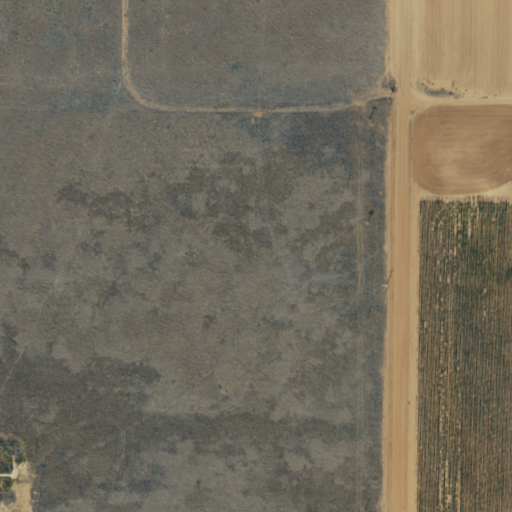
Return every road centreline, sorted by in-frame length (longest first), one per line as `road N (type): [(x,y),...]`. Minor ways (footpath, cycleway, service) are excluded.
road 1 (residential): [(511,86),(0,94)]
road 2 (residential): [(415,511),(417,0)]
